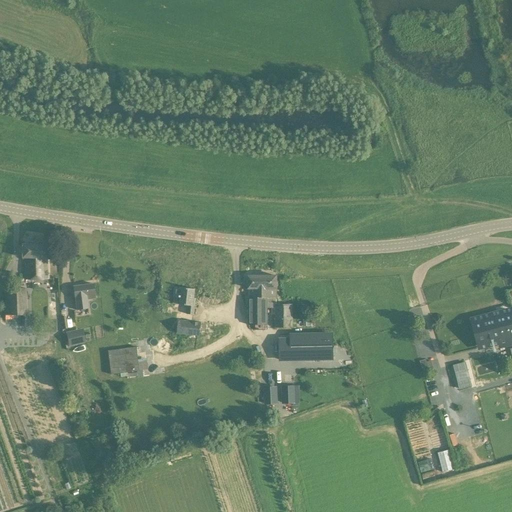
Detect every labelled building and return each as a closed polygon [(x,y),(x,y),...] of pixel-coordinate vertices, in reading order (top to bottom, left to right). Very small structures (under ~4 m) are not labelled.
[(22,258),(24,258),(24,280),(47,280),(47,245),(21,245),(22,258)] [(249,298),(267,298),(274,298),(274,288),(276,288),(276,276),(248,276),(248,289),(249,289),(249,298)] [(86,300),(95,299),(92,284),(73,287),(76,310),(87,309),(86,300)] [(4,289),(4,304),(5,315),(27,314),(26,288),(4,289)] [(160,301),(159,314),(182,316),(185,290),(170,288),(168,302),(160,301)] [(200,292),(185,290),(182,316),(197,318),(197,313),(216,315),(218,298),(207,297),(206,305),(198,304),(200,292)] [(267,325),(267,308),(267,298),(249,298),(249,325),(267,325)] [(267,298),(267,308),(272,308),(272,315),(275,315),(275,327),(292,327),(292,305),(274,305),(274,298),(267,298)] [(511,344),(511,311),(473,322),(479,346),(508,338),(510,346),(511,344)] [(175,347),(186,349),(188,333),(207,335),(209,322),(178,319),(175,347)] [(85,342),(82,329),(76,331),(66,333),(69,346),(79,343),(85,342)] [(292,340),(280,340),(280,360),(333,359),(332,333),(292,334),(292,340)] [(136,347),(107,351),(110,374),(120,373),(126,372),(139,370),(138,359),(136,347)] [(425,359),(420,361),(422,371),(428,369),(425,359)] [(470,379),(457,382),(459,389),(472,386),(470,379)] [(285,386),(285,403),(298,403),(297,386),(285,386)] [(267,404),(275,404),(275,387),(266,387),(267,404)]
